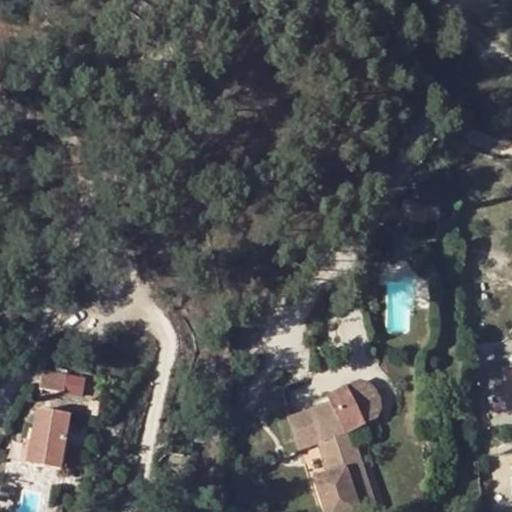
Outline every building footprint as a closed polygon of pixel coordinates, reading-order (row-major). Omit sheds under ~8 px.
[(436,222),(439,205),(411,202),(409,220),(408,222),(421,223),(422,220),(436,222)] [(511,369),(503,370),(507,408),(511,407),(511,369)] [(64,376),(41,372),(39,387),(62,390),(64,376)] [(346,388),(364,424),(365,424),(372,419),(377,411),(378,404),(376,395),(372,389),(364,384),(360,383),(356,383),(346,388)] [(215,403),(218,387),(207,385),(205,401),(213,402),(215,403)] [(326,396),(330,404),(289,417),(299,448),(317,442),(327,474),(315,479),(325,511),(360,511),(374,508),(357,453),(347,456),(341,437),(351,435),(350,431),(364,424),(346,388),(345,387),(326,396)] [(213,402),(205,401),(204,408),(212,410),(213,402)] [(35,410),(33,423),(26,464),(61,470),(69,416),(35,410)] [(213,413),(203,411),(201,422),(212,423),(213,413)] [(347,456),(357,453),(351,435),(341,437),(347,456)]
